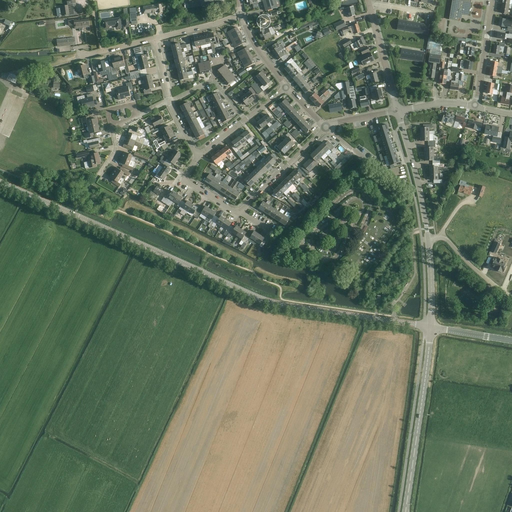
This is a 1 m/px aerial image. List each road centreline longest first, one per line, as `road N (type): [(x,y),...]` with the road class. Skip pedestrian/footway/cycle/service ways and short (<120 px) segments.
road 1 (tertiary): [(430,326),(253,295),(0,181)]
road 2 (tertiary): [(405,511),(430,326)]
road 3 (residential): [(427,239),(397,110)]
road 4 (residential): [(239,211),(325,127)]
